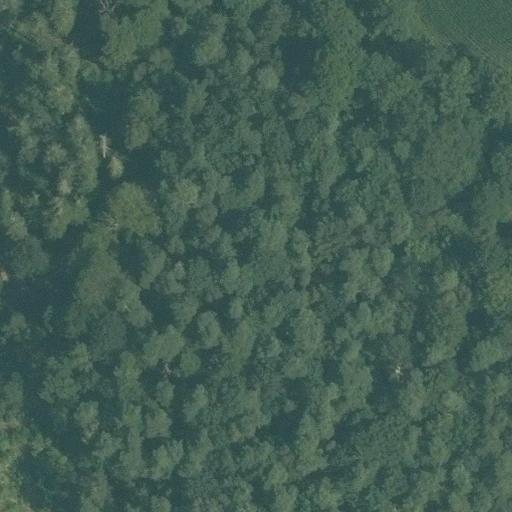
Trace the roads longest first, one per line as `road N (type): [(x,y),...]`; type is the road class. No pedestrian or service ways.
road 1 (track): [(511,427),(386,261),(316,73)]
road 2 (unclassified): [(511,199),(303,0)]
